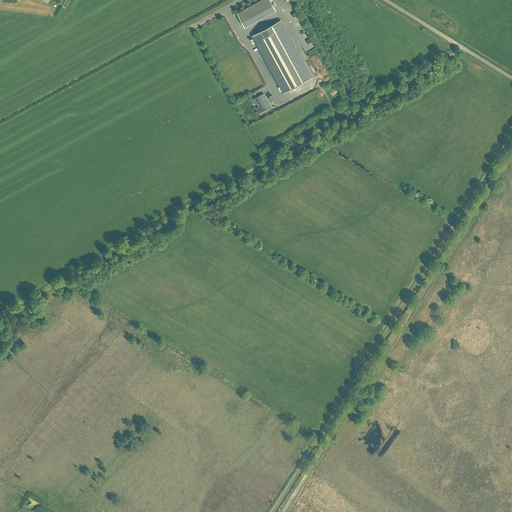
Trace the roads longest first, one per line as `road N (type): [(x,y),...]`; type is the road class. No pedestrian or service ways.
road 1 (track): [(460,45),(0,316)]
road 2 (track): [(282,511),(511,149)]
road 3 (unclassified): [(511,77),(386,0)]
